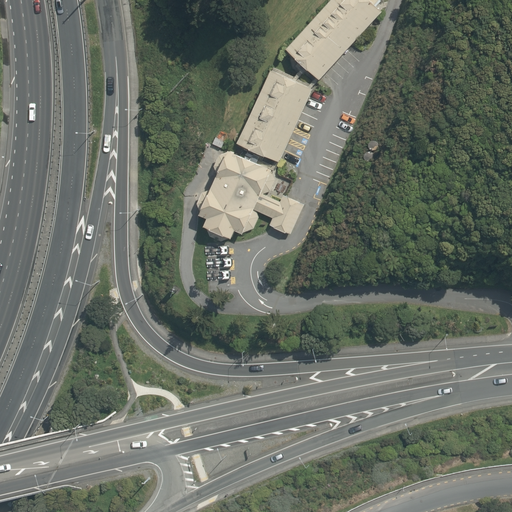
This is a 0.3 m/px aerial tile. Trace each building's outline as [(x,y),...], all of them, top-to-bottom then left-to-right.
[(334,0),(288,50),(300,60),(299,61),(300,62),(311,72),(312,71),(322,81),(354,47),(385,12),(377,5),(380,0),(334,0)] [(315,90),(273,71),(241,144),(254,150),(253,151),(269,158),(270,157),(282,162),(283,160),(315,91),(315,90)] [(380,147),(379,145),(379,143),(378,142),(376,141),(375,141),(373,141),(372,142),(370,143),(370,145),(370,146),(370,148),(371,149),(372,150),(374,151),(375,151),(377,151),(378,149),(379,148),(380,147)] [(274,174),(275,170),(233,151),(221,156),(217,167),(221,177),(216,190),(205,193),(200,204),(204,215),(203,216),(211,219),(207,227),(208,228),(212,237),(224,242),(232,238),(235,240),(238,231),(246,235),(248,232),(255,229),(260,220),(258,210),(265,194),(273,191),(278,180),(274,174)] [(375,157),(375,156),(374,154),(373,153),(372,152),(370,152),(368,152),(367,153),(366,154),(365,156),(365,157),(366,159),(366,160),(368,161),(369,162),(371,162),(372,161),(374,160),(375,159),(375,157)] [(265,194),(258,210),(275,218),(271,226),(277,228),(276,228),(282,231),(288,234),(289,232),(293,234),(306,206),(302,204),(303,203),(296,200),(288,196),(285,195),(282,202),(265,194)]
